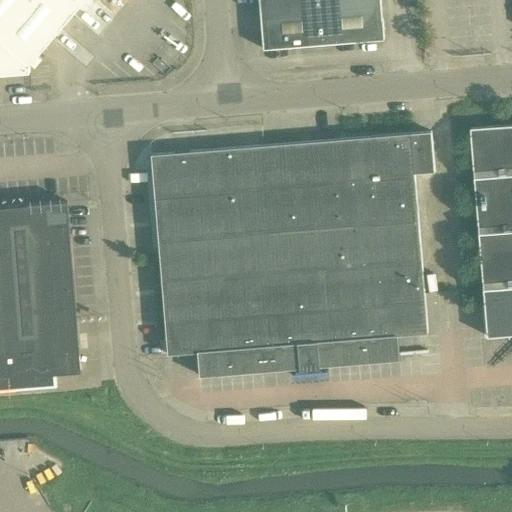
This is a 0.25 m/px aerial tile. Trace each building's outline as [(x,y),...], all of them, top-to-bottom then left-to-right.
[(86,0),(0,0),(0,75),(30,73),(30,67),(31,66),(39,56),(86,0)] [(321,0),(294,0),(261,3),(263,25),(265,50),(293,47),(325,45),(321,0)] [(381,0),(321,0),(325,45),(385,40),(383,18),(381,0)] [(489,335),(511,332),(511,124),(471,127),(489,335)] [(200,351),(202,375),(302,367),(400,359),(398,334),(428,333),(414,173),(434,171),(430,130),(179,151),(152,153),(169,353),(200,351)] [(0,377),(83,371),(69,202),(0,206),(0,377)]
